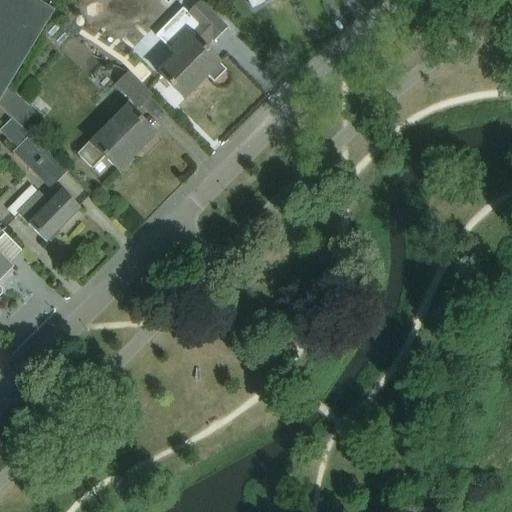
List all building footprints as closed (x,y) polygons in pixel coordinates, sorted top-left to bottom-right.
[(0,0),(0,98),(5,90),(59,0),(0,0)] [(157,74),(168,85),(182,99),(218,63),(203,47),(211,39),(213,41),(226,28),(198,1),(185,14),(197,25),(176,46),(180,51),(157,74)] [(137,110),(139,107),(151,96),(126,72),(112,86),(137,110)] [(33,117),(5,90),(0,98),(0,109),(20,130),(33,117)] [(85,139),(72,153),(88,169),(101,156),(118,173),(130,161),(128,159),(152,135),(124,106),(88,142),(85,139)] [(64,175),(27,138),(15,151),(51,187),(64,175)] [(38,192),(16,214),(45,243),(48,240),(51,242),(59,234),(56,232),(79,208),(62,191),(49,203),(38,192)] [(0,257),(0,236),(3,234),(0,231),(0,294),(0,295),(0,289),(0,277),(10,267),(0,257)]
